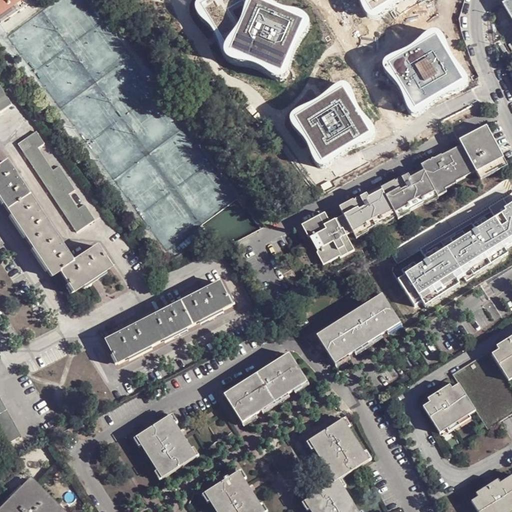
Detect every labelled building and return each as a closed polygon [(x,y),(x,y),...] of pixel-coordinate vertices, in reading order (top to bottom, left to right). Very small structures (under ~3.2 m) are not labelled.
[(25,0),(22,0),(0,15),(0,18),(2,21),(28,3),(25,0)] [(0,0),(0,15),(22,0),(0,0)] [(217,28),(222,35),(224,43),(228,56),(231,60),(243,65),(247,66),(261,72),(267,75),(273,80),(278,82),(286,85),(292,87),(299,84),(301,72),(301,62),(304,54),(310,45),(316,38),(319,31),(316,23),(308,19),(297,16),(285,11),(273,4),(271,0),(213,0),(204,4),(202,7),(201,12),(203,18),(208,23),(217,28)] [(365,0),(367,3),(374,18),(383,20),(395,10),(402,5),(409,2),(413,0),(365,0)] [(511,0),(509,0),(507,2),(502,4),(511,20),(511,0)] [(453,55),(448,42),(445,38),(441,35),(435,38),(429,44),(423,51),(415,58),(405,61),(398,63),(392,64),(389,68),(388,73),(390,78),(392,82),(401,93),(408,102),(410,111),(415,118),(419,123),(427,121),(434,115),(440,107),(447,101),(457,96),(466,94),(472,90),(473,81),(469,74),(461,65),(453,55)] [(0,107),(1,110),(14,101),(0,80),(0,107)] [(362,105),(357,93),(354,88),(350,86),(344,88),(338,94),(331,101),(324,108),(314,111),(307,113),(301,114),(298,118),(297,123),(299,128),(301,132),(310,143),(316,153),(319,161),(324,168),(328,173),(336,172),(343,165),(349,157),(356,151),(366,146),(374,144),(381,140),(382,131),(378,124),(370,116),(362,105)] [(160,159),(166,189),(176,181),(172,178),(174,157),(185,164),(183,151),(191,161),(202,153),(150,88),(148,111),(145,99),(127,114),(127,112),(116,98),(111,102),(118,106),(112,111),(101,113),(118,115),(114,118),(122,129),(101,133),(106,155),(101,162),(129,196),(137,190),(131,191),(127,170),(142,189),(160,159)] [(487,129),(462,143),(464,145),(475,166),(478,172),(482,179),(507,165),(487,129)] [(32,145),(25,151),(79,231),(97,219),(87,203),(80,207),(72,193),(78,189),(62,165),(55,169),(40,146),(46,142),(38,130),(27,137),(32,145)] [(20,142),(25,151),(32,145),(27,137),(20,142)] [(475,166),(464,145),(444,156),(443,155),(437,159),(438,160),(433,163),(444,183),(455,177),(458,183),(470,176),(467,170),(475,166)] [(444,183),(433,163),(432,162),(431,160),(423,165),(424,167),(411,175),(408,170),(401,174),(404,178),(405,180),(399,184),(398,182),(397,181),(383,189),(395,212),(397,214),(437,192),(436,190),(445,185),(444,183)] [(97,246),(74,261),(8,161),(0,165),(0,197),(52,276),(60,271),(74,292),(112,267),(97,246)] [(470,176),(478,172),(475,166),(467,170),(470,176)] [(447,189),(458,183),(455,177),(444,183),(445,185),(447,189)] [(447,189),(445,185),(436,190),(437,192),(438,194),(447,189)] [(395,212),(383,189),(381,187),(356,202),(355,200),(347,205),(348,207),(342,211),(345,216),(355,234),(395,212)] [(438,194),(437,192),(397,214),(398,218),(399,219),(439,196),(438,194)] [(508,213),(399,281),(416,307),(511,246),(511,206),(506,210),(508,213)] [(249,216),(252,220),(260,216),(256,210),(249,216)] [(397,214),(395,212),(355,234),(358,240),(370,234),(370,232),(384,224),(386,225),(398,218),(397,214)] [(358,240),(355,234),(345,216),(331,224),(325,213),(308,223),(316,237),(310,241),(291,251),(311,288),(367,257),(358,240)] [(260,216),(252,220),(259,229),(266,223),(260,216)] [(316,237),(308,223),(302,227),(310,241),(316,237)] [(235,306),(224,283),(108,341),(120,364),(235,306)] [(401,324),(384,296),(318,337),(336,365),(401,324)] [(296,321),(301,329),(310,324),(304,316),(296,321)] [(338,368),(403,326),(401,324),(336,365),(338,368)] [(499,351),(511,342),(511,337),(497,347),(499,351)] [(511,379),(511,342),(499,351),(492,355),(509,382),(511,379)] [(511,413),(511,386),(509,382),(492,355),(490,352),(453,375),(460,385),(477,412),(487,429),(511,413)] [(225,396),(243,424),(308,383),(290,355),(225,396)] [(308,383),(243,424),(245,427),(310,386),(308,383)] [(470,416),(477,412),(460,385),(453,389),(430,403),(423,407),(441,434),(448,430),(470,416)] [(430,403),(453,389),(450,386),(428,400),(430,403)] [(0,425),(9,442),(22,434),(0,394),(0,425)] [(471,418),(470,416),(448,430),(449,432),(471,418)] [(158,472),(162,479),(196,458),(191,450),(176,425),(171,417),(136,438),(142,446),(158,472)] [(347,419),(343,421),(349,429),(352,427),(347,419)] [(339,482),(342,480),(370,462),(365,454),(349,429),(343,421),(311,442),(316,451),(331,475),(336,483),(339,482)] [(139,448),(142,446),(136,438),(133,440),(139,448)] [(312,453),(316,451),(311,442),(307,444),(312,453)] [(365,454),(370,462),(373,460),(368,452),(365,454)] [(242,471),(240,473),(245,481),(248,479),(242,471)] [(218,511),(264,511),(261,506),(245,481),(240,473),(206,494),(212,502),(218,511)] [(333,485),(336,483),(331,475),(328,478),(333,485)] [(511,511),(511,476),(500,483),(498,480),(477,494),(479,497),(472,502),(478,511),(511,511)] [(358,511),(344,489),(339,482),(336,483),(333,485),(305,503),(310,511),(311,511),(358,511)] [(0,511),(52,511),(25,485),(0,509),(0,511)] [(306,511),(308,511),(310,511),(305,503),(302,505),(306,511)]
